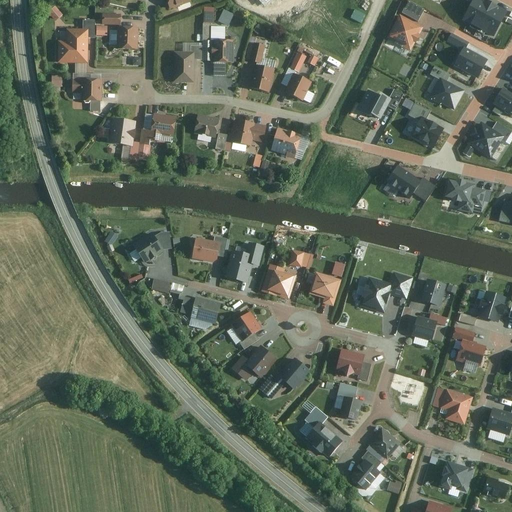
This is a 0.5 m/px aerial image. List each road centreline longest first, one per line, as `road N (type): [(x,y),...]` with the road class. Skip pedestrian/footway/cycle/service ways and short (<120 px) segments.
road 1 (tertiary): [(21,0),(48,166),(103,283),(159,364),(320,511)]
road 2 (residential): [(384,0),(336,101),(306,119),(231,102),(150,101),(152,0)]
road 3 (residential): [(189,285),(297,312),(310,327),(396,350)]
road 4 (residential): [(508,57),(440,161)]
